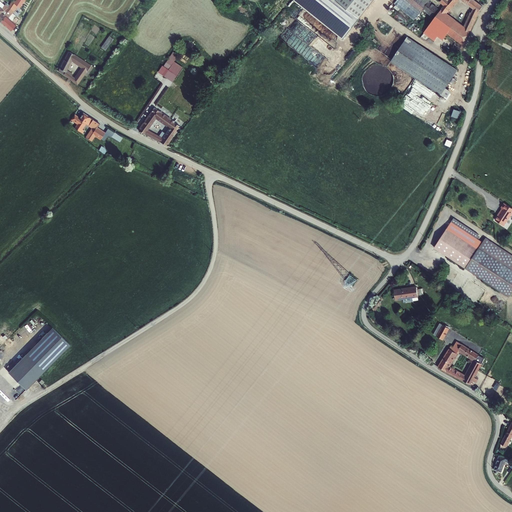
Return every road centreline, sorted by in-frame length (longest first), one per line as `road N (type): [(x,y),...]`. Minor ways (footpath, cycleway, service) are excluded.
road 1 (unclassified): [(0,429),(14,410),(203,284),(216,244),(206,170)]
road 2 (unclassified): [(399,263),(365,305),(365,322),(488,403),(498,424),(491,477),(511,496)]
road 3 (unclassified): [(399,263),(463,133),(496,0)]
road 4 (unclassified): [(0,30),(92,110),(206,170)]
road 5 (unclassified): [(206,170),(399,263)]
road 6 (track): [(391,0),(391,21),(463,66),(459,101),(471,108)]
